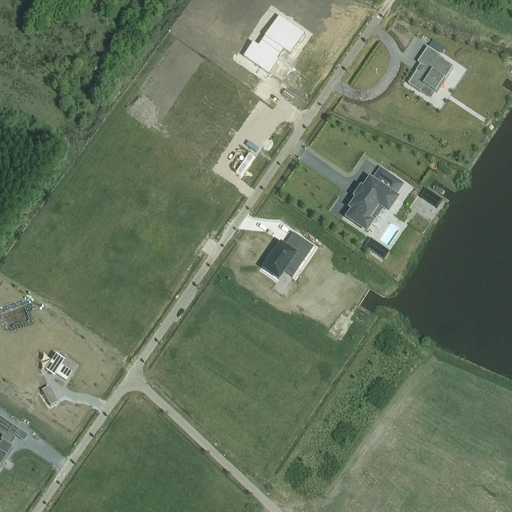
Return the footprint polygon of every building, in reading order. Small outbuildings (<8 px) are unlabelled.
[(253,44),(244,58),(270,76),(279,62),(277,61),(284,51),(291,56),(305,36),(280,18),(265,38),(266,39),(259,48),(253,44)] [(417,72),(409,84),(420,92),(425,85),(436,93),(453,67),(440,57),(440,56),(432,50),(428,47),(418,62),(421,64),(422,65),(424,67),(420,74),(417,72)] [(194,133),(193,132),(191,136),(201,143),(208,137),(206,136),(216,122),(214,110),(209,83),(198,74),(196,76),(197,77),(193,83),(192,83),(200,92),(204,118),(194,133)] [(282,95),(292,102),(295,97),(286,90),(282,95)] [(149,160),(140,173),(177,199),(186,186),(149,160)] [(354,210),(348,218),(367,231),(373,223),(369,220),(379,206),(389,212),(398,199),(394,197),(402,185),(387,175),(379,186),(371,180),(364,190),(362,189),(356,197),(358,199),(351,208),(354,210)] [(282,245),(265,270),(280,280),(290,265),(297,270),(313,248),(302,241),(294,253),(282,245)] [(381,246),(375,255),(380,258),(385,249),(381,246)] [(54,352),(41,371),(51,378),(52,376),(65,384),(78,366),(64,356),(63,358),(54,352)] [(42,399),(50,405),(56,396),(48,390),(42,399)] [(0,465),(11,449),(7,446),(8,444),(9,445),(13,440),(13,439),(12,439),(14,436),(16,437),(20,431),(0,417),(0,430),(7,435),(2,443),(0,445),(0,465)]
